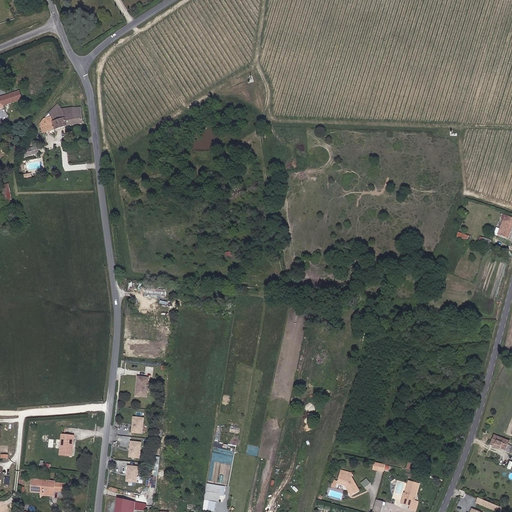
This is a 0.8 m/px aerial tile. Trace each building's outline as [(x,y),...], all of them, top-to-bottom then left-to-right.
[(0,110),(0,111),(0,110),(0,108),(11,105),(11,104),(20,101),(18,95),(0,99),(0,110)] [(65,119),(65,126),(69,125),(83,122),(80,108),(61,110),(58,104),(49,113),(51,117),(53,123),(65,119)] [(40,123),(43,132),(65,126),(65,119),(53,123),(51,117),(44,119),(40,123)] [(39,154),(38,146),(24,149),(25,156),(39,154)] [(509,238),(511,229),(511,221),(504,219),(499,234),(509,238)] [(459,231),(457,235),(467,240),(469,236),(459,231)] [(142,394),(144,375),(134,374),(132,393),(142,394)] [(142,433),(144,417),(133,416),(131,432),(142,433)] [(490,444),(510,453),(511,447),(511,446),(509,445),(510,441),(494,434),(490,444)] [(74,437),(64,436),(63,445),(60,445),(59,455),(72,456),(74,437)] [(141,442),(130,441),(128,457),(139,458),(141,442)] [(383,472),(385,465),(375,463),(373,469),(383,472)] [(138,466),(127,465),(125,481),(137,482),(138,466)] [(353,473),(341,470),(338,481),(337,484),(338,484),(346,486),(353,496),(361,492),(352,477),(353,473)] [(56,480),(33,478),(31,492),(41,493),(41,495),(55,496),(55,491),(66,492),(67,483),(56,482),(56,480)] [(415,497),(418,485),(409,482),(406,493),(404,493),(401,503),(410,506),(409,510),(415,511),(417,502),(412,500),(413,496),(415,497)] [(225,486),(207,483),(202,511),(203,511),(215,511),(217,502),(219,502),(220,496),(223,496),(225,486)] [(133,511),(135,502),(118,497),(115,511),(133,511)] [(501,511),(503,507),(479,498),(477,502),(496,510),(496,509),(501,511)] [(380,511),(383,502),(376,500),(373,509),(380,511)]
